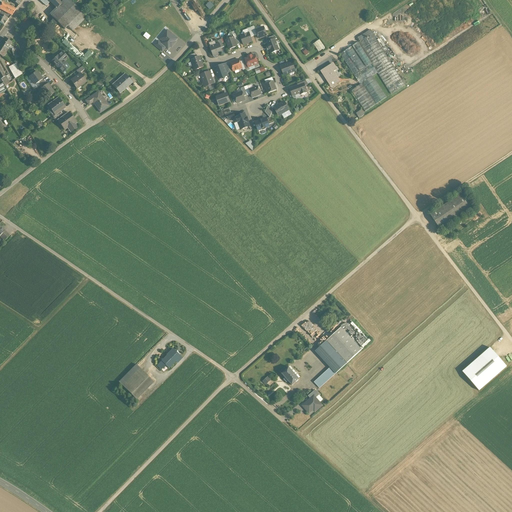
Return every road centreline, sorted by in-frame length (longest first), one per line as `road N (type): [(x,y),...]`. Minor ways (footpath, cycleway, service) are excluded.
road 1 (track): [(254,0),(511,339)]
road 2 (track): [(417,216),(235,378)]
road 3 (track): [(232,376),(99,511)]
road 4 (residential): [(196,36),(209,63),(258,46),(284,92),(250,106)]
road 5 (track): [(283,421),(383,511)]
road 6 (residential): [(90,125),(7,27)]
